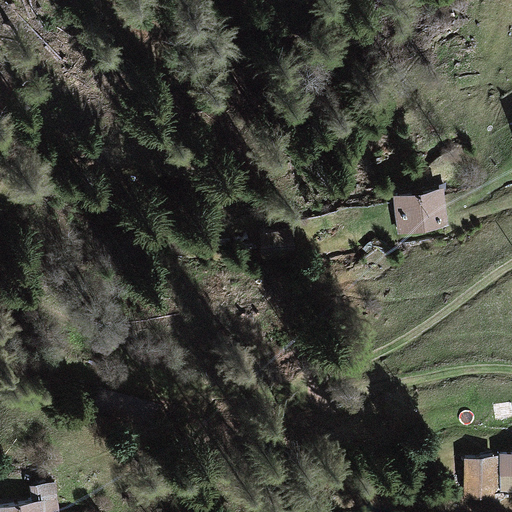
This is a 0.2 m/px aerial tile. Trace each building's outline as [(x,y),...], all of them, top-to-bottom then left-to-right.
[(442,191),(397,198),(402,230),(447,223),(442,191)] [(265,251),(293,247),(294,226),(260,229),(265,251)] [(511,455),(499,457),(504,497),(511,496),(511,455)] [(494,456),(460,459),(469,500),(499,498),(494,456)] [(0,509),(0,511),(61,511),(52,483),(29,487),(33,504),(0,509)]
